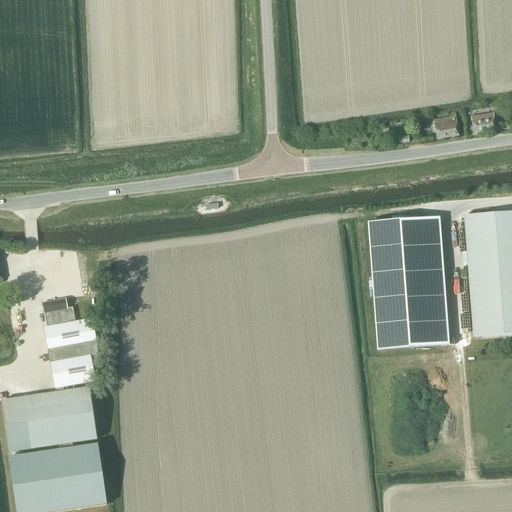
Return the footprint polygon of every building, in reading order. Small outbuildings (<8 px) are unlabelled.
[(458,136),(455,117),(455,114),(451,114),(451,118),(433,121),(436,140),(458,136)] [(473,134),(496,130),(493,115),(471,118),(473,134)] [(472,338),(511,334),(511,213),(463,217),(472,338)] [(429,219),(369,224),(378,351),(439,347),(429,219)] [(92,365),(97,364),(96,343),(92,319),(74,322),(72,308),(67,308),(65,299),(41,304),(46,327),(42,328),(54,389),(95,382),(92,365)] [(97,441),(89,388),(1,401),(9,454),(72,444),(97,441)] [(59,451),(10,458),(17,511),(59,511),(106,505),(97,445),(72,449),(72,444),(59,446),(59,451)]
